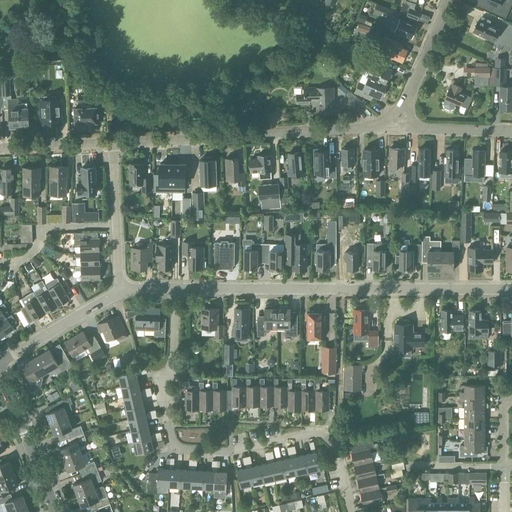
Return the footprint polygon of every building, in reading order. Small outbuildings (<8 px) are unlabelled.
[(400,13),(406,16),(411,0),(403,0),(400,13),(399,13),(400,13)] [(411,0),(406,16),(417,20),(421,12),(414,10),(416,0),(411,0)] [(480,0),(491,5),(489,11),(505,18),(508,12),(502,9),(506,0),(480,0)] [(398,20),(400,13),(399,13),(400,13),(377,3),(373,13),(393,20),(390,28),(395,31),(411,38),(412,36),(413,36),(415,33),(414,31),(416,27),(400,20),(399,20),(398,20)] [(498,31),(492,28),(488,26),(490,21),(481,17),(479,21),(478,21),(472,32),(493,41),(498,31)] [(359,25),(356,31),(377,38),(380,32),(359,25)] [(19,28),(20,38),(27,38),(27,28),(19,28)] [(389,48),(384,46),(381,53),(402,62),(407,50),(402,48),(403,45),(392,40),(389,48)] [(47,44),(48,59),(60,58),(59,43),(47,44)] [(372,79),(385,84),(390,71),(377,66),(380,60),(367,54),(362,64),(364,65),(360,74),(372,79)] [(491,67),(475,67),(475,78),(491,77),(491,67)] [(506,68),(493,67),(493,85),(506,85),(506,68)] [(9,78),(1,79),(1,82),(1,96),(10,95),(9,78)] [(355,93),(366,98),(372,100),(374,95),(381,98),(387,85),(385,84),(372,79),(368,87),(359,83),(355,93)] [(444,99),(445,99),(443,104),(445,108),(450,110),(453,108),(455,104),(459,105),(466,108),(471,98),(464,94),(459,92),(461,88),(452,84),(450,88),(449,88),(444,99)] [(511,87),(505,87),(501,87),(500,95),(500,110),(502,110),(503,112),(509,112),(510,110),(511,110),(511,101),(511,95),(511,87)] [(304,89),(304,93),(297,93),(297,104),(310,104),(310,101),(317,101),(317,114),(333,113),(332,88),(304,89)] [(347,93),(347,107),(363,107),(364,105),(349,92),(347,93)] [(18,99),(9,99),(9,104),(10,109),(9,110),(10,128),(13,127),(13,129),(17,128),(18,127),(19,127),(18,104),(18,99)] [(40,105),(41,119),(42,119),(43,126),(60,125),(59,99),(41,100),(42,105),(40,105)] [(27,103),(18,104),(19,127),(21,127),(22,128),(26,128),(27,127),(28,127),(27,109),(27,108),(27,103)] [(99,107),(86,108),(87,123),(93,123),(94,124),(97,124),(98,123),(100,123),(99,107)] [(86,108),(74,109),(75,124),(76,124),(77,125),(80,125),(81,124),(87,123),(86,108)] [(389,148),(389,164),(389,172),(395,173),(395,165),(404,165),(404,149),(389,148)] [(322,151),(321,149),(314,149),(315,175),(329,174),(329,178),(336,178),(336,160),(329,160),(329,151),(322,151)] [(353,149),(341,149),(341,165),(342,165),(343,170),(351,170),(350,165),(354,165),(353,149)] [(363,150),(363,176),(378,176),(378,150),(376,150),(375,149),(371,149),(371,150),(363,150)] [(418,149),(418,172),(411,172),(411,182),(418,182),(418,173),(429,174),(429,150),(418,149)] [(446,150),(445,165),(444,165),(444,176),(459,176),(459,166),(458,166),(458,150),(446,150)] [(484,180),(484,175),(485,151),(473,151),(472,166),(473,167),(473,175),(478,175),(477,180),(484,180)] [(511,151),(500,151),(499,172),(499,179),(511,178),(511,151)] [(291,169),(291,170),(291,175),(299,174),(299,169),(302,168),(300,153),(288,154),(289,169),(291,169)] [(270,155),(262,156),(257,156),(258,159),(250,159),(251,173),(259,172),(260,179),(272,178),(271,171),(270,155)] [(203,160),(200,160),(200,185),(216,185),(216,160),(212,160),(212,157),(203,158),(203,160)] [(245,191),(245,185),(245,173),(239,173),(238,159),(225,159),(226,181),(238,180),(238,186),(238,191),(245,191)] [(130,164),(130,185),(142,185),(142,192),(150,192),(150,178),(144,178),(144,164),(130,164)] [(153,177),(153,192),(172,192),(172,164),(160,164),(159,175),(159,178),(153,177)] [(172,164),(172,192),(184,192),(185,164),(172,164)] [(78,184),(77,184),(78,194),(96,193),(96,189),(95,167),(89,168),(89,166),(83,166),(83,168),(82,168),(82,177),(78,177),(78,184)] [(66,167),(51,167),(51,194),(66,194),(65,176),(67,176),(66,167)] [(0,191),(13,191),(13,169),(7,169),(6,168),(3,168),(2,169),(1,169),(1,177),(0,176),(0,191)] [(23,168),(24,196),(39,196),(39,177),(40,177),(40,168),(23,168)] [(432,189),(441,190),(442,170),(433,170),(432,189)] [(401,181),(401,196),(408,196),(409,173),(402,173),(402,180),(401,181)] [(385,195),(385,181),(375,181),(375,195),(385,195)] [(281,208),(278,184),(257,186),(259,202),(261,202),(261,209),(281,208)] [(484,185),(483,200),(491,201),(492,186),(484,185)] [(193,219),(204,219),(203,195),(192,195),(193,219)] [(282,209),(290,209),(289,196),(281,197),(282,209)] [(183,198),(182,214),(190,215),(191,199),(183,198)] [(4,207),(4,214),(17,214),(18,199),(11,199),(11,207),(4,207)] [(458,209),(458,201),(448,201),(448,209),(458,209)] [(85,202),(73,203),(73,222),(85,221),(85,212),(85,202)] [(63,206),(62,222),(70,222),(71,206),(63,206)] [(46,207),(38,207),(38,223),(46,223),(46,207)] [(461,211),(461,215),(461,242),(472,242),(472,211),(461,211)] [(511,212),(500,212),(500,224),(511,224),(511,212)] [(499,213),(491,213),(491,222),(499,222),(499,213)] [(346,215),(338,215),(338,225),(346,225),(346,215)] [(273,216),(265,216),(265,230),(273,230),(273,216)] [(180,221),(172,221),(172,236),(179,236),(180,221)] [(20,243),(32,243),(32,224),(20,225),(20,243)] [(86,233),(74,233),(74,244),(75,253),(99,252),(99,238),(98,238),(98,232),(86,233)] [(306,269),(306,253),(308,253),(308,245),(299,244),(299,235),(285,235),(285,253),(293,253),(293,269),(306,269)] [(441,241),(430,241),(430,236),(422,236),(422,252),(428,252),(427,271),(440,271),(441,252),(441,241)] [(398,251),(400,251),(400,255),(395,255),(395,257),(395,260),(395,262),(395,264),(400,264),(400,269),(413,270),(413,259),(420,259),(420,244),(409,244),(409,240),(398,239),(398,251)] [(441,252),(440,271),(453,271),(454,255),(460,255),(460,240),(452,240),(452,252),(441,252)] [(214,242),(214,265),(216,265),(216,269),(232,269),(232,265),(234,265),(234,242),(228,242),(228,241),(221,241),(221,242),(214,242)] [(183,242),(183,254),(189,254),(188,269),(207,269),(207,268),(203,268),(203,247),(193,247),(193,242),(183,242)] [(377,244),(373,244),(367,244),(367,258),(373,258),(373,269),(386,269),(386,244),(384,244),(383,242),(378,242),(377,244)] [(132,248),(131,269),(146,269),(147,256),(152,256),(152,244),(137,244),(137,249),(132,248)] [(263,258),(263,244),(252,244),(252,250),(244,250),(244,269),(257,269),(257,258),(263,258)] [(263,244),(263,258),(269,258),(269,269),(283,270),(283,251),(270,251),(270,244),(263,244)] [(336,244),(324,244),(316,244),(316,269),(326,269),(329,270),(330,269),(330,258),(336,258),(336,244)] [(157,247),(156,261),(160,261),(160,268),(171,268),(171,254),(173,254),(173,246),(166,245),(166,247),(157,247)] [(347,269),(352,269),(353,270),(356,270),(357,269),(358,269),(358,253),(358,248),(345,248),(344,260),(347,260),(347,269)] [(483,271),(483,264),(493,264),(493,249),(483,249),(483,248),(468,248),(468,271),(483,271)] [(99,252),(75,253),(75,258),(80,257),(81,267),(100,266),(99,252)] [(31,260),(35,265),(39,261),(35,256),(31,260)] [(81,267),(75,267),(75,271),(81,271),(81,280),(100,280),(100,266),(81,267)] [(47,284),(45,285),(58,307),(70,300),(60,283),(57,279),(53,281),(53,280),(47,283),(47,284)] [(41,288),(33,292),(46,314),(52,310),(54,312),(57,310),(56,308),(58,307),(45,285),(42,280),(37,283),(41,288)] [(23,307),(21,309),(25,316),(30,314),(34,321),(46,314),(33,292),(29,295),(21,300),(24,304),(25,306),(23,307)] [(136,308),(135,327),(136,327),(136,329),(137,336),(144,336),(144,329),(155,330),(154,336),(165,337),(166,322),(160,322),(160,312),(160,309),(136,308)] [(202,309),(202,312),(202,329),(215,329),(215,337),(223,337),(223,325),(217,325),(218,309),(202,309)] [(235,309),(235,327),(232,327),(232,336),(234,336),(234,337),(248,338),(248,309),(235,309)] [(277,328),(277,309),(264,309),(264,312),(264,321),(257,321),(257,336),(264,336),(264,328),(277,328)] [(277,309),(277,328),(284,328),(284,336),(297,336),(297,322),(290,321),(290,309),(277,309)] [(354,310),(354,312),(354,327),(358,328),(358,335),(364,335),(364,327),(367,328),(368,310),(354,310)] [(465,315),(451,315),(451,310),(441,310),(441,325),(442,325),(442,331),(465,331),(465,315)] [(511,333),(511,310),(511,311),(511,321),(511,322),(502,322),(503,334),(511,333)] [(468,327),(469,327),(469,333),(480,333),(487,333),(488,320),(481,320),(480,311),(468,311),(468,327)] [(310,312),(309,313),(307,313),(307,323),(306,325),(306,328),(307,329),(307,330),(308,331),(308,337),(321,337),(321,331),(322,330),(322,324),(321,324),(321,313),(314,313),(313,312),(310,312)] [(6,318),(0,322),(0,339),(14,330),(11,326),(16,322),(14,319),(13,319),(11,315),(6,318)] [(113,319),(97,325),(100,333),(103,332),(107,341),(116,337),(118,341),(127,337),(122,324),(116,326),(113,319)] [(395,325),(395,330),(393,330),(393,338),(395,338),(395,349),(412,349),(412,346),(424,346),(424,333),(412,333),(412,325),(395,325)] [(83,332),(65,343),(76,361),(76,360),(74,356),(87,348),(91,354),(95,361),(105,355),(101,348),(94,337),(88,340),(83,332)] [(378,335),(367,335),(367,347),(378,347),(378,335)] [(49,350),(39,356),(48,371),(54,368),(57,374),(72,366),(66,355),(59,344),(54,347),(55,348),(60,358),(56,361),(49,350)] [(224,344),(224,364),(234,363),(234,344),(224,344)] [(322,374),(336,374),(337,347),(323,347),(322,374)] [(500,366),(500,351),(487,351),(487,366),(500,366)] [(29,378),(24,381),(31,393),(36,390),(36,389),(41,386),(43,378),(41,375),(48,371),(39,356),(27,363),(29,366),(28,366),(26,367),(26,368),(25,371),(29,378)] [(435,372),(438,375),(444,375),(446,372),(447,369),(444,367),(438,366),(435,369),(435,372)] [(119,375),(121,386),(138,383),(136,371),(119,375)] [(181,379),(181,391),(185,391),(185,410),(199,410),(199,391),(190,391),(190,379),(181,379)] [(241,406),(246,406),(246,387),(236,387),(236,379),(232,379),(232,406),(233,406),(234,408),(240,408),(241,406)] [(246,387),(246,406),(260,406),(260,387),(250,387),(250,379),(246,379),(246,387)] [(267,406),(274,406),(273,387),(264,387),(264,379),(260,379),(260,387),(260,406),(260,407),(265,407),(267,406)] [(274,406),(287,406),(287,387),(278,387),(278,379),(273,379),(273,387),(274,406)] [(121,386),(124,398),(141,394),(138,383),(121,386)] [(199,410),(213,410),(213,391),(203,391),(203,383),(199,383),(199,391),(199,410)] [(213,391),(213,410),(227,410),(227,391),(217,391),(217,383),(213,383),(213,391)] [(287,410),(301,410),(301,391),(292,391),(292,383),(287,383),(287,387),(287,406),(287,410)] [(301,410),(315,410),(315,391),(306,391),(306,383),(301,383),(301,391),(301,410)] [(315,391),(315,410),(329,410),(329,391),(319,391),(319,383),(315,383),(315,391)] [(460,392),(460,397),(484,397),(484,385),(464,385),(464,392),(460,392)] [(141,394),(124,398),(126,409),(143,405),(141,394)] [(46,414),(50,425),(68,418),(66,412),(72,410),(70,405),(72,404),(70,397),(56,402),(59,409),(46,414)] [(460,401),(464,401),(464,408),(484,408),(488,408),(488,405),(487,403),(484,403),(484,397),(460,397),(460,401)] [(106,413),(105,407),(104,403),(94,405),(97,416),(106,413)] [(126,409),(129,420),(146,416),(143,405),(126,409)] [(464,418),(484,418),(484,408),(464,408),(464,418)] [(414,425),(415,425),(415,426),(425,426),(425,424),(428,424),(428,412),(414,412),(414,425)] [(129,420),(131,431),(148,427),(146,416),(129,420)] [(67,431),(70,438),(83,433),(81,426),(72,429),(68,418),(50,425),(54,436),(67,431)] [(484,429),(484,418),(464,418),(464,429),(484,429)] [(131,431),(134,443),(151,439),(148,427),(131,431)] [(484,429),(464,429),(464,440),(484,440),(484,429)] [(59,449),(64,460),(81,454),(77,443),(86,439),(83,433),(70,438),(72,444),(59,449)] [(151,439),(134,443),(136,454),(153,450),(151,439)] [(484,440),(464,440),(464,445),(460,445),(460,452),(460,453),(460,454),(461,455),(463,456),(477,456),(477,451),(484,451),(484,440)] [(354,466),(373,462),(371,453),(379,451),(378,446),(374,447),(372,441),(359,445),(360,450),(351,452),(354,466)] [(304,455),(308,472),(320,469),(316,452),(304,455)] [(86,464),(81,454),(64,460),(68,471),(81,466),(83,473),(97,468),(94,461),(86,464)] [(308,472),(304,455),(293,457),(297,474),(308,472)] [(282,460),(286,477),(297,474),(293,457),(282,460)] [(271,462),(274,479),(286,477),(282,460),(271,462)] [(381,460),(373,462),(354,466),(358,479),(376,475),(374,466),(382,464),(381,460)] [(0,478),(14,473),(10,461),(0,465),(0,478)] [(259,465),(263,482),(274,479),(271,462),(259,465)] [(263,482),(259,465),(248,468),(252,485),(263,482)] [(73,485),(77,496),(95,489),(93,484),(101,481),(99,475),(97,468),(83,473),(86,480),(73,485)] [(168,486),(169,469),(158,468),(157,486),(168,486)] [(252,485),(248,468),(237,470),(241,487),(252,485)] [(168,486),(180,487),(181,470),(169,469),(168,486)] [(180,487),(191,488),(192,470),(181,470),(180,487)] [(191,488),(203,488),(204,471),(192,470),(191,488)] [(203,488),(214,489),(216,472),(204,471),(203,488)] [(216,472),(214,489),(226,490),(227,472),(216,472)] [(0,497),(8,495),(9,494),(7,489),(19,485),(14,473),(0,478),(0,497)] [(376,475),(358,479),(361,493),(379,489),(377,479),(385,478),(384,473),(376,475)] [(473,485),(486,485),(486,473),(469,473),(469,480),(473,480),(473,485)] [(387,487),(379,489),(361,493),(364,507),(382,503),(380,493),(387,491),(387,494),(397,491),(395,485),(387,487)] [(95,489),(77,496),(81,507),(94,502),(97,509),(110,505),(107,497),(99,500),(95,489)] [(10,501),(8,495),(0,497),(0,504),(5,502),(8,511),(12,511),(27,507),(23,496),(10,501)] [(447,511),(447,503),(442,502),(442,497),(437,497),(437,502),(436,511),(447,511)] [(469,497),(469,502),(469,511),(480,511),(480,502),(476,502),(476,497),(469,497)] [(425,511),(426,498),(408,498),(408,511),(425,511)] [(425,511),(436,511),(437,502),(431,502),(431,498),(426,498),(425,511)] [(458,511),(458,502),(458,498),(447,498),(447,503),(447,511),(458,511)] [(296,509),(294,502),(287,503),(289,511),(296,509)] [(458,511),(469,511),(469,502),(458,502),(458,511)]
